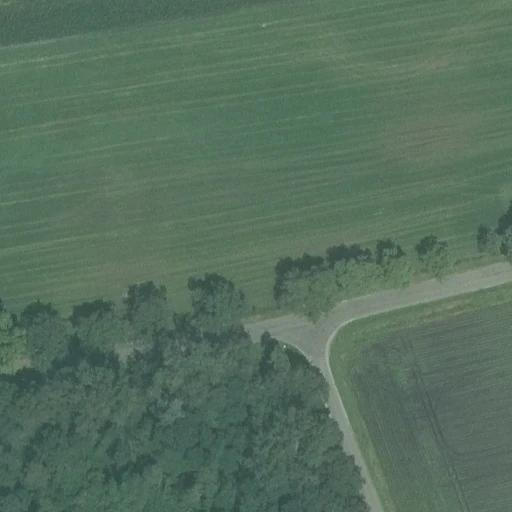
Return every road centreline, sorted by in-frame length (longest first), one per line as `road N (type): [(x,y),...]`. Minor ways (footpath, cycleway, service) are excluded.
road 1 (unclassified): [(0,380),(306,322)]
road 2 (unclassified): [(306,322),(511,272)]
road 3 (unclassified): [(373,511),(306,322)]
